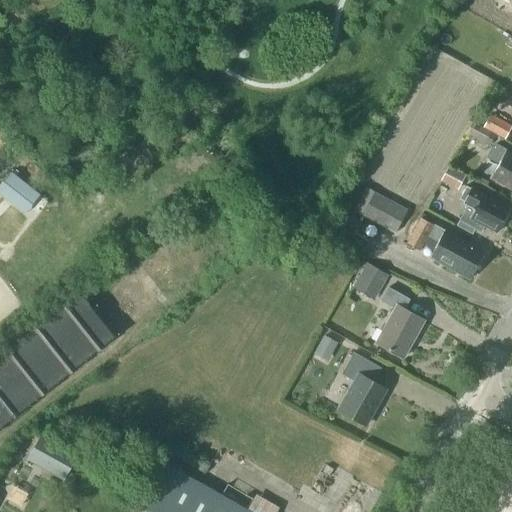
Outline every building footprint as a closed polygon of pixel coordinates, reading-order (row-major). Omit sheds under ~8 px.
[(511,126),(511,125),(491,113),(484,126),(505,139),(511,126)] [(496,134),(473,121),(466,133),(489,146),(496,134)] [(511,187),(511,154),(506,151),(507,150),(495,144),(488,157),(499,163),(491,177),(511,187)] [(0,150),(0,165),(9,158),(1,149),(0,150)] [(473,178),(448,165),(435,190),(446,196),(451,186),(464,193),(473,178)] [(11,172),(2,184),(31,207),(40,195),(11,172)] [(230,179),(224,172),(186,204),(193,211),(227,182),(230,179)] [(408,210),(366,187),(353,210),(395,233),(408,210)] [(497,232),(510,209),(482,194),(482,195),(473,190),(466,202),(469,204),(460,220),(481,232),(484,225),(497,232)] [(471,278),(484,252),(444,230),(444,231),(433,225),(421,217),(407,243),(419,250),(428,234),(439,240),(430,256),(471,278)] [(388,274),(367,262),(353,287),(374,299),(388,274)] [(403,357),(424,320),(404,309),(409,299),(388,287),(381,300),(396,308),(377,343),(403,357)] [(0,427),(115,336),(80,292),(0,355),(0,427)] [(338,343),(324,335),(313,353),(327,361),(338,343)] [(339,411),(365,425),(386,388),(374,382),(382,368),(354,352),(342,374),(356,382),(339,411)] [(78,454),(41,433),(27,460),(64,480),(78,454)] [(251,511),(166,464),(138,511),(251,511)] [(128,504),(137,487),(122,479),(113,496),(128,504)]
